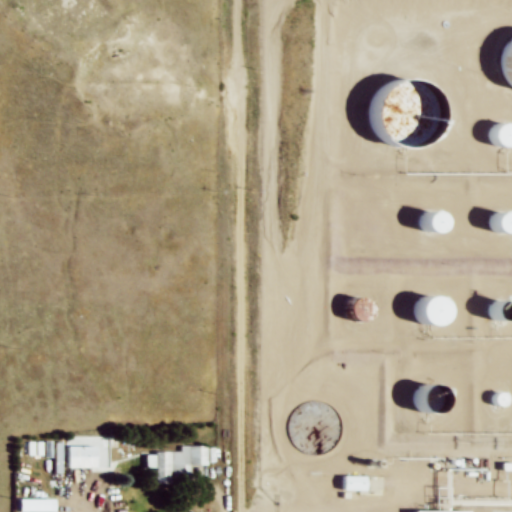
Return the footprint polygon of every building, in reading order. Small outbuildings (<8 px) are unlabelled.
[(511,38),(510,40),(504,50),(502,61),(503,72),(508,82),(511,86),(511,38)] [(430,141),(438,132),(443,121),(443,109),(440,97),(432,87),(422,80),(410,78),(399,79),(389,83),(380,91),(375,101),(373,112),(374,123),(379,133),(386,141),(396,147),(407,149),(419,147),(430,141)] [(511,120),(508,119),(504,120),(500,122),(497,125),(495,129),(495,133),(496,137),(498,141),(501,144),(505,145),(509,146),(511,145),(511,120)] [(450,229),(452,226),(454,221),(453,217),(452,212),(449,209),(444,207),(440,206),(436,207),(432,209),(429,212),(427,216),(427,220),(428,225),(430,228),(433,231),(437,233),(441,233),(446,232),(450,229)] [(511,208),(506,208),(502,209),(499,211),(496,214),(494,218),(494,222),(494,226),(497,230),(500,233),(504,234),(508,235),(511,233),(511,208)] [(440,325),(444,321),(447,316),(448,311),(447,305),(444,300),(440,296),(435,294),(429,293),(424,294),(419,298),(415,302),(413,307),(413,313),(415,319),(418,323),(423,326),(429,328),(435,327),(440,325)] [(511,296),(510,295),(506,295),(502,296),(498,298),(495,301),(493,305),(493,309),(494,313),(496,317),(499,320),(503,321),(507,322),(511,320),(511,296)] [(437,409),(440,405),(441,401),(441,396),(439,392),(436,389),(432,387),(427,386),(423,387),(419,389),(416,392),(415,396),(414,400),(415,404),(417,408),(420,411),(424,412),(429,413),(433,412),(437,409)] [(505,407),(506,405),(507,402),(507,400),(506,397),(505,395),(502,393),(500,393),(497,393),(494,394),(492,396),(490,398),(490,401),(490,404),(492,407),(494,409),(497,410),(500,410),(503,409),(505,407)] [(335,443),(340,435),(341,426),(340,418),(336,410),(330,404),(322,400),(313,399),(304,401),(296,405),(290,412),(287,421),(287,430),(290,438),(295,446),(303,451),(312,453),(321,452),(329,449),(335,443)] [(97,445),(66,445),(66,468),(97,468),(97,445)] [(207,446),(181,446),(181,452),(146,452),(146,469),(154,469),(154,479),(190,479),(190,465),(207,465),(207,446)]
